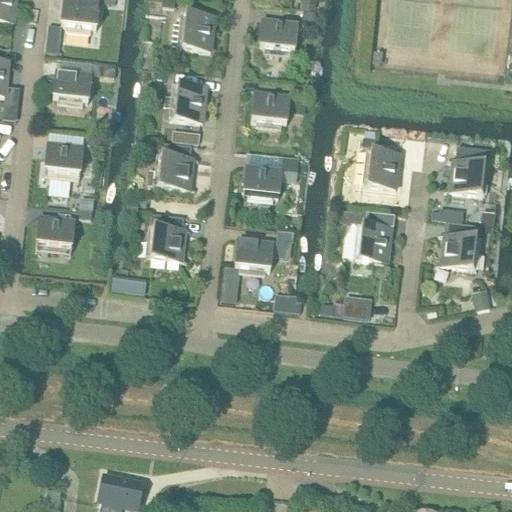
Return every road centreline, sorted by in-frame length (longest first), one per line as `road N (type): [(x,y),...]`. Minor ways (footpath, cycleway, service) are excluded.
road 1 (tertiary): [(511,490),(0,430)]
road 2 (residential): [(511,382),(0,324)]
